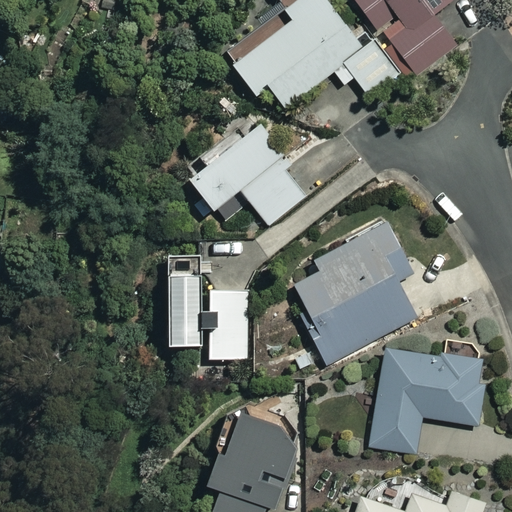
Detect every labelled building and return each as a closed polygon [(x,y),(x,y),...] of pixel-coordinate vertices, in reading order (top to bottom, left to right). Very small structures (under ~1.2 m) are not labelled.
[(370,51),(328,0),(309,0),(290,16),(297,25),(288,32),(277,19),(229,59),(262,100),(273,91),(292,114),(338,76),(348,89),(358,81),(374,101),(402,78),(377,46),(370,51)] [(356,0),(381,33),(401,18),(411,32),(395,44),(422,80),(485,32),(461,0),(356,0)] [(316,192),(268,132),(198,189),(220,216),(246,196),(271,227),(316,192)] [(418,278),(393,230),(320,266),(326,277),(293,294),(329,367),(422,320),(404,285),(418,278)] [(212,353),(212,380),(234,380),(234,363),(251,363),(250,295),(209,296),(209,260),(176,260),(176,353),(212,353)] [(446,365),(391,353),(372,447),(416,456),(424,418),(477,428),(490,367),(447,358),(446,365)] [(281,511),(307,441),(243,418),(216,492),(227,497),(221,511),(281,511)] [(492,511),(493,510),(457,497),(452,511),(417,499),(412,511),(395,511),(366,502),(362,511),(492,511)]
